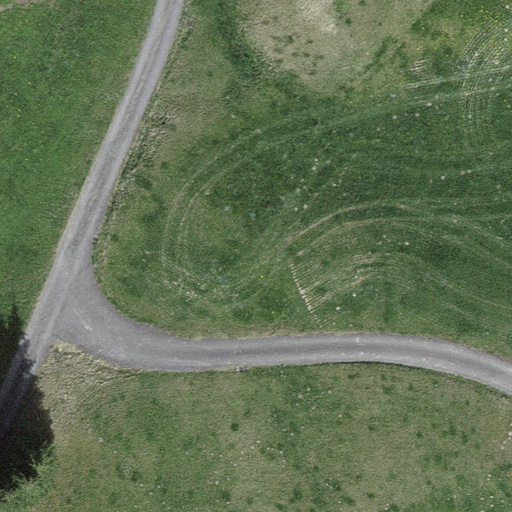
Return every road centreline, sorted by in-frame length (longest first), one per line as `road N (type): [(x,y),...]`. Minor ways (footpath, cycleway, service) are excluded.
road 1 (track): [(56,273),(126,350),(436,360),(511,393)]
road 2 (track): [(162,0),(132,121),(0,384)]
